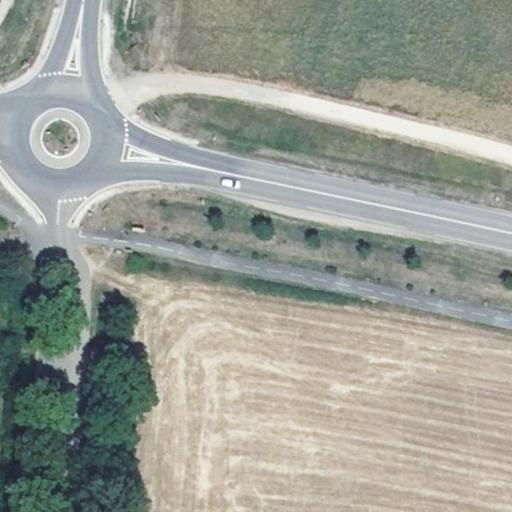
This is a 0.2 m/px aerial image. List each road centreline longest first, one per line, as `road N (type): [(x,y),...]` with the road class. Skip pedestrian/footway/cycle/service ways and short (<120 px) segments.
road 1 (track): [(100,118),(139,91),(185,79),(511,152)]
road 2 (secondary): [(102,150),(511,215)]
road 3 (tertiary): [(17,126),(18,152),(46,180),(82,176),(102,150)]
